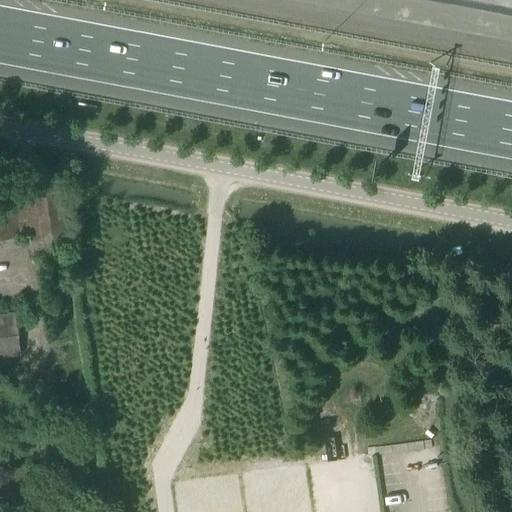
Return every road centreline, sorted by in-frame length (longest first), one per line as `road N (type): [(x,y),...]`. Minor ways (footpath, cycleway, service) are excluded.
road 1 (unclassified): [(511,226),(0,128)]
road 2 (motorway): [(0,35),(511,131)]
road 3 (motorway): [(511,27),(365,0)]
